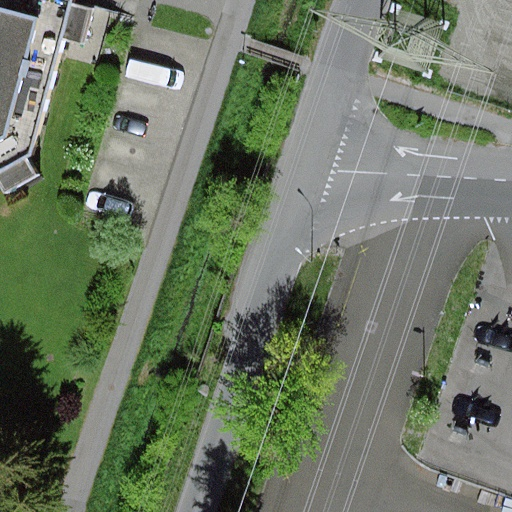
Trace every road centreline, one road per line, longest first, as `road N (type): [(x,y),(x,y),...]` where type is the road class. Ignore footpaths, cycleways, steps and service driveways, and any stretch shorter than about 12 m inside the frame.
road 1 (residential): [(65,511),(241,0)]
road 2 (residential): [(303,169),(190,511)]
road 3 (unknown): [(425,178),(342,477)]
road 4 (residential): [(303,169),(360,0)]
